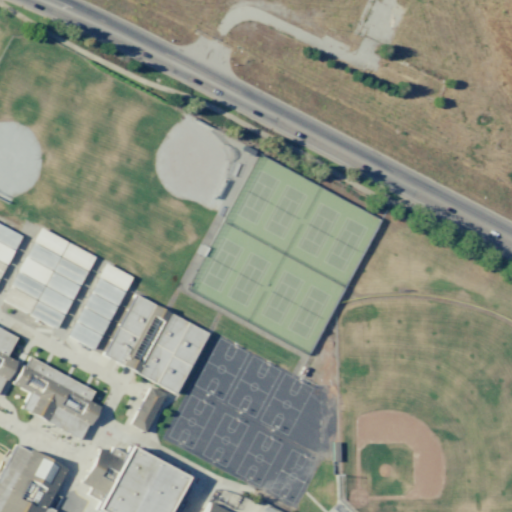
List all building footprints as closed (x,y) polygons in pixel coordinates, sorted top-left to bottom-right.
[(0,243),(11,250),(19,237),(0,226),(0,243)] [(38,228),(30,241),(57,256),(64,243),(38,228)] [(30,243),(23,256),(49,270),(56,257),(30,243)] [(65,243),(58,257),(85,271),(92,257),(65,243)] [(0,261),(4,264),(11,251),(0,244),(0,261)] [(22,257),(15,270),(41,285),(49,272),(22,257)] [(57,257),(50,271),(77,285),(84,272),(57,257)] [(103,263),(96,277),(123,291),(130,277),(103,263)] [(14,272),(7,285),(33,299),(40,286),(14,272)] [(49,272),(76,286),(69,299),(42,285),(49,272)] [(87,291),(115,306),(122,292),(95,278),(87,291)] [(7,286),(0,297),(0,299),(25,314),(33,300),(7,286)] [(41,286),(68,301),(62,314),(34,300),(41,286)] [(87,293),(114,307),(107,320),(80,306),(87,293)] [(171,395),(205,333),(132,294),(101,354),(171,395)] [(33,301),(61,316),(54,329),(27,315),(33,301)] [(79,307),(106,322),(100,335),(72,320),(79,307)] [(71,322),(64,335),(92,350),(98,336),(71,322)] [(0,330),(0,385),(2,381),(5,381),(15,363),(4,356),(14,338),(0,330)] [(19,365),(10,383),(26,393),(19,408),(76,439),(84,426),(87,425),(97,407),(87,401),(91,392),(27,357),(22,366),(19,365)] [(146,386),(162,395),(142,431),(125,422),(146,386)] [(0,511),(0,467),(11,446),(64,469),(42,511),(0,511)] [(94,508),(101,511),(177,511),(183,500),(181,499),(186,488),(180,485),(184,477),(127,446),(123,454),(109,447),(106,453),(95,449),(78,482),(87,487),(85,494),(97,502),(94,508)] [(222,511),(205,502),(200,511),(222,511)]
